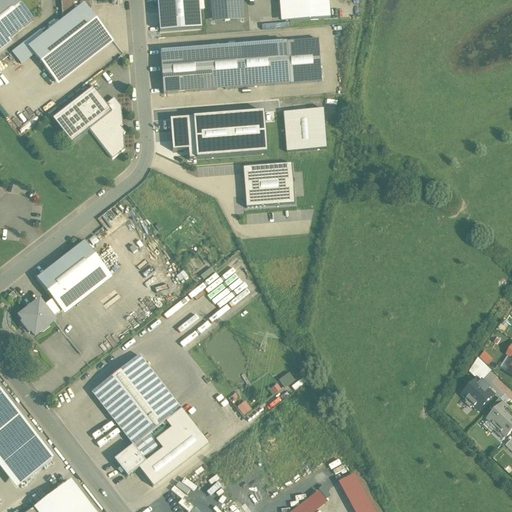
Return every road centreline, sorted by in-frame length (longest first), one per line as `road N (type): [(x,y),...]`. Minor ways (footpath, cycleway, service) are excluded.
road 1 (residential): [(0,285),(142,166),(132,0)]
road 2 (unclassified): [(0,360),(122,511)]
